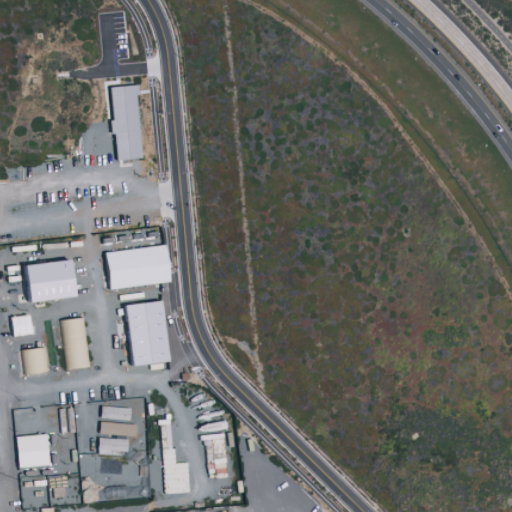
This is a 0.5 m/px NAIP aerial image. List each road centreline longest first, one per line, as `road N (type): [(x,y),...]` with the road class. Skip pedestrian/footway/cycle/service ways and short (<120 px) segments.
road 1 (primary): [(375,0),(474,94),(511,149)]
road 2 (primary): [(511,103),(417,0)]
